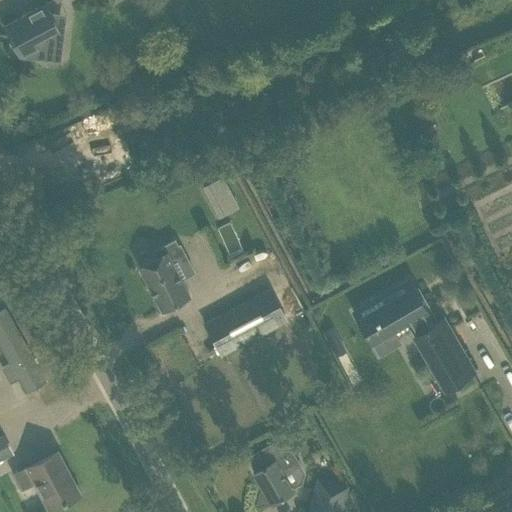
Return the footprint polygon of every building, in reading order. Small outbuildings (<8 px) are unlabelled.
[(38,48),(39,47),(36,40),(59,28),(45,2),(21,15),(4,25),(10,37),(7,55),(20,55),(21,57),(38,48)] [(480,48),(469,53),(473,60),(483,55),(480,48)] [(228,190),(223,178),(206,186),(212,198),(228,190)] [(152,251),(155,256),(138,266),(162,310),(189,295),(172,264),(186,256),(180,244),(177,245),(175,239),(152,251)] [(409,279),(353,311),(370,341),(406,320),(444,388),(474,371),(442,317),(434,322),(409,279)] [(286,319),(270,289),(204,323),(220,354),(286,319)] [(4,308),(0,310),(0,341),(11,361),(1,367),(9,382),(19,377),(27,390),(44,380),(4,308)] [(324,332),(336,356),(345,351),(333,328),(324,332)] [(0,458),(9,453),(0,436),(0,458)] [(245,458),(271,502),(292,490),(290,487),(300,480),(303,471),(282,436),(245,458)] [(47,511),(61,503),(79,494),(56,451),(29,465),(11,474),(20,491),(33,484),(47,511)] [(312,511),(339,511),(344,497),(314,489),(309,511),(312,511)]
